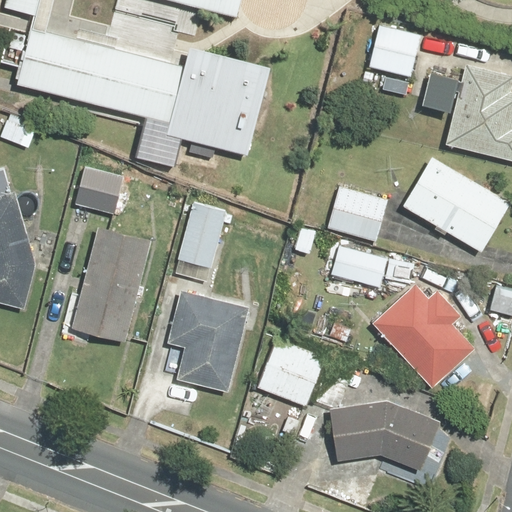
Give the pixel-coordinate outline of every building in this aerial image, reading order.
[(62,0),(1,0),(1,2),(59,16),(62,0)] [(270,0),(146,0),(263,29),(270,0)] [(182,63),(15,22),(0,82),(0,87),(242,147),(261,67),(186,48),(182,63)] [(408,75),(418,37),(378,27),(369,65),(408,75)] [(511,81),(511,74),(464,63),(444,143),(511,160),(511,90),(510,90),(511,81)] [(509,201),(431,155),(401,205),(480,251),(509,201)] [(121,176),(82,167),(74,202),(113,212),(121,176)] [(387,202),(339,185),(325,225),(372,242),(387,202)] [(0,194),(0,301),(24,307),(35,263),(13,191),(0,194)] [(226,208),(192,201),(179,261),(213,268),(226,208)] [(151,239),(97,226),(71,329),(125,342),(151,239)] [(316,232),(297,228),(289,267),(309,271),(316,232)] [(415,281),(416,259),(334,246),(327,275),(380,288),(385,279),(415,281)] [(415,282),(372,321),(430,385),(474,346),(453,323),(461,315),(436,288),(428,296),(415,282)] [(511,288),(494,286),(490,311),(511,313),(511,288)] [(248,306),(180,289),(167,343),(183,347),(175,378),(227,391),(248,306)] [(347,345),(353,327),(330,320),(325,338),(347,345)] [(325,356),(277,336),(256,385),(304,405),(325,356)] [(420,470),(440,419),(386,398),(328,407),(336,460),(377,454),(420,470)]
